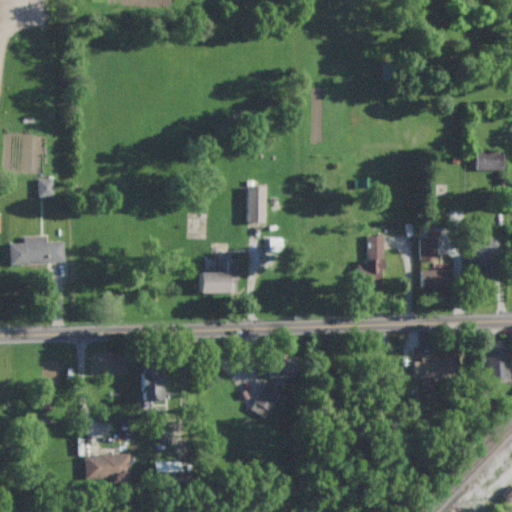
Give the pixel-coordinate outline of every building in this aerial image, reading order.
[(474,151),(475,170),(502,169),(501,150),(474,151)] [(53,196),(52,178),(36,178),(37,196),(53,196)] [(245,222),(263,222),(264,186),(246,186),(245,222)] [(62,241),(45,241),(44,235),(22,236),(23,242),(8,243),(8,263),(63,262),(62,241)] [(383,270),(381,235),(365,235),(366,263),(358,263),(359,289),(380,288),(379,270),(383,270)] [(436,260),(436,237),(419,237),(419,261),(436,260)] [(492,263),(492,254),(498,255),(499,240),(470,238),(469,262),(492,263)] [(236,258),(229,258),(229,252),(215,252),(215,272),(198,272),(198,292),(235,293),(236,258)] [(447,287),(447,270),(420,269),(420,286),(447,287)] [(511,380),(511,369),(507,369),(506,340),(485,340),(486,380),(511,380)] [(266,376),(294,378),(294,357),(266,356),(266,376)] [(411,356),(412,378),(458,377),(458,356),(411,356)] [(161,401),(162,368),(141,367),(140,400),(161,401)] [(248,408),(265,417),(275,399),(282,403),(286,396),(263,383),(248,408)] [(129,478),(128,453),(83,455),(84,480),(129,478)] [(178,462),(152,461),(151,470),(177,470),(178,462)]
